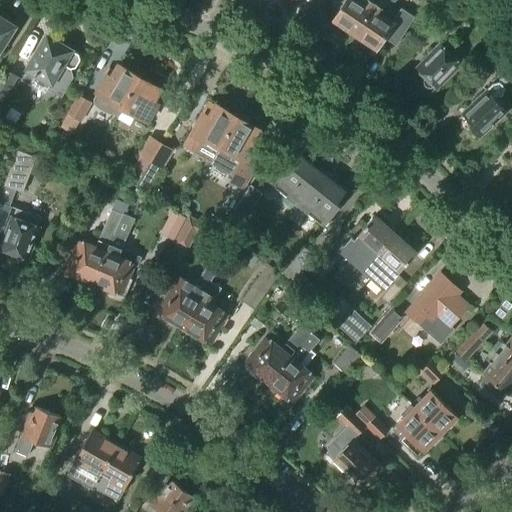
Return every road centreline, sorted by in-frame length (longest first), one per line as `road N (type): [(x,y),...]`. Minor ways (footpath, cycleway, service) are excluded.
road 1 (residential): [(511,255),(312,82),(124,0)]
road 2 (residential): [(318,511),(202,415),(124,372),(0,323)]
